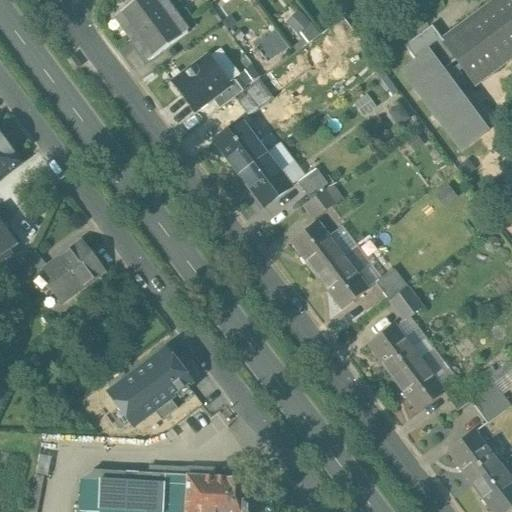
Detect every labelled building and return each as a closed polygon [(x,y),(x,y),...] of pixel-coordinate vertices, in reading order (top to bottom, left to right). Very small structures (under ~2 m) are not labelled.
[(162,0),(138,0),(115,17),(149,62),(187,34),(162,0)] [(511,0),(495,0),(442,40),(432,26),(404,47),(414,60),(399,71),(461,154),(490,133),(443,71),(455,62),(474,87),(511,58),(511,0)] [(307,43),(319,32),(300,10),(288,21),(307,43)] [(209,58),(173,84),(193,111),(211,98),(229,85),(228,84),(209,58)] [(234,80),(228,84),(229,85),(211,98),(219,110),(234,99),(243,92),(234,80)] [(243,92),(234,99),(246,116),(271,98),(258,81),(243,92)] [(267,156),(243,122),(217,141),(242,175),(267,156)] [(0,179),(21,164),(0,136),(0,179)] [(291,189),(267,157),(242,175),(265,208),(291,189)] [(313,168),(295,181),(307,198),(325,185),(313,168)] [(332,185),(302,209),(311,221),(342,198),(332,185)] [(0,287),(14,277),(3,263),(12,257),(8,252),(18,245),(0,221),(0,287)] [(319,225),(293,245),(317,277),(343,257),(319,225)] [(48,268),(33,279),(45,294),(51,289),(62,303),(103,272),(81,243),(48,268)] [(48,268),(33,249),(33,250),(21,276),(27,284),(33,279),(48,268)] [(343,257),(317,277),(342,309),(368,289),(343,257)] [(394,270),(376,283),(391,302),(408,289),(394,270)] [(391,302),(387,305),(400,322),(421,306),(408,289),(391,302)] [(397,327),(371,346),(395,379),(421,359),(397,327)] [(167,358),(140,378),(140,379),(135,382),(138,386),(121,398),(122,399),(140,423),(161,407),(164,411),(191,390),(193,388),(169,357),(167,358)] [(421,359),(395,379),(418,410),(444,391),(421,359)] [(493,386),(470,403),(486,424),(509,407),(493,386)] [(140,423),(122,399),(109,410),(124,429),(126,433),(140,423)] [(109,410),(107,411),(101,404),(89,412),(106,436),(124,429),(109,410)] [(501,467),(476,433),(449,453),(475,487),(501,467)] [(40,444),(146,451),(162,447),(159,437),(147,440),(41,434),(40,444)] [(52,450),(39,447),(36,466),(49,468),(52,450)] [(505,511),(511,507),(511,481),(501,467),(475,487),(494,511),(505,511)] [(36,511),(43,476),(34,474),(27,511),(36,511)] [(148,474),(148,485),(81,481),(79,511),(185,511),(187,477),(148,474)] [(226,479),(187,477),(185,511),(253,511),(254,503),(244,502),(245,479),(227,478),(226,479)]
